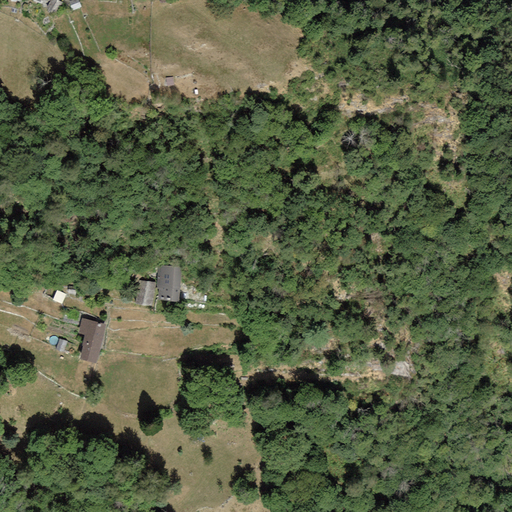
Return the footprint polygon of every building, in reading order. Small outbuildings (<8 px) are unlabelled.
[(61,2),(57,0),(51,0),(47,8),(55,13),(61,2)] [(77,0),(72,0),(69,2),(73,10),(81,7),(77,0)] [(174,79),(166,80),(167,90),(175,89),(174,79)] [(180,267),(159,266),(157,289),(160,289),(159,299),(178,301),(180,267)] [(153,305),(155,282),(139,280),(136,303),(153,305)] [(77,287),(69,286),(68,293),(75,295),(77,287)] [(66,294),(57,290),(52,300),(61,304),(66,294)] [(96,364),(106,324),(81,318),(77,334),(84,336),(81,346),(83,346),(79,360),(96,364)] [(67,341),(59,339),(56,350),(64,352),(67,341)]
